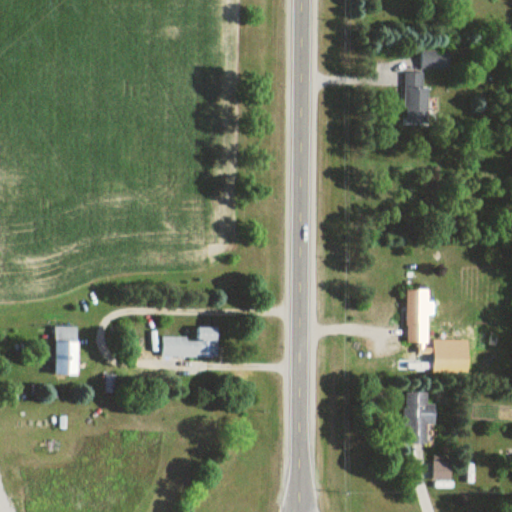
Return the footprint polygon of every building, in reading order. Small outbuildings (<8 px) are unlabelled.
[(448,69),(448,52),(421,52),(421,69),(448,69)] [(428,87),(423,87),(423,74),(405,74),(405,125),(428,125),(428,87)] [(431,259),(395,259),(395,281),(431,281),(431,259)] [(371,318),(393,318),(392,282),(371,282),(371,318)] [(428,292),(407,292),(407,345),(428,345),(428,292)] [(53,377),(77,377),(77,327),(53,327),(53,377)] [(217,358),(217,328),(197,328),(197,339),(162,339),(162,359),(217,358)] [(405,393),(405,446),(426,446),(426,425),(435,425),(435,405),(427,405),(427,393),(405,393)] [(450,463),(433,463),(434,480),(451,480),(450,463)]
